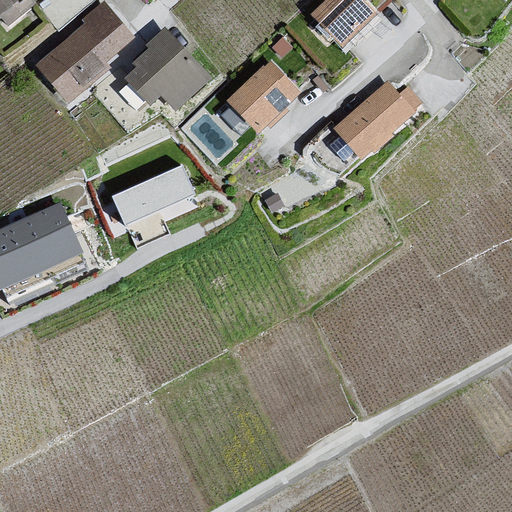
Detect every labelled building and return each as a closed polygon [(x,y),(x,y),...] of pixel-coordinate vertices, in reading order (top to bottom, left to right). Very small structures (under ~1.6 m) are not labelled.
[(0,0),(0,16),(5,23),(33,0),(0,0)] [(361,0),(329,0),(313,15),(341,44),(374,14),(361,0)] [(102,6),(37,64),(69,100),(106,67),(102,63),(131,38),(102,6)] [(209,78),(166,29),(147,45),(150,49),(134,63),(138,67),(127,77),(150,104),(163,92),(176,107),(209,78)] [(263,66),(228,100),(257,130),(299,89),(272,62),(265,68),(263,66)] [(388,82),(334,128),(360,158),(425,103),(409,84),(398,94),(388,82)] [(182,167),(114,197),(127,227),(195,197),(182,167)] [(59,208),(0,234),(0,284),(2,288),(79,253),(59,208)]
